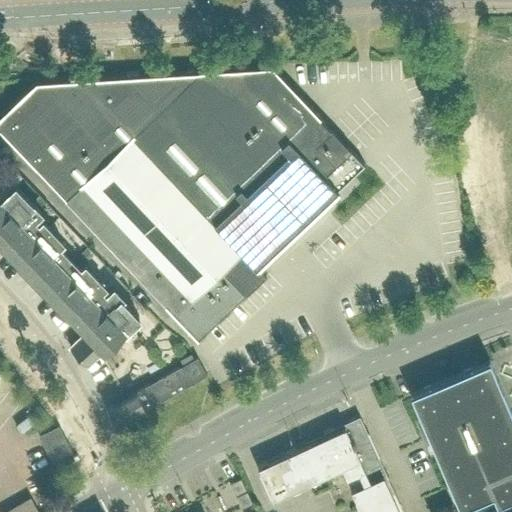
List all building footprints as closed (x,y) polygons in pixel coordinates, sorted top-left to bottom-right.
[(511,56),(483,54),(475,55),(479,72),(477,89),(479,99),(497,101),(506,99),(508,107),(506,119),(511,118),(511,126),(509,127),(511,127),(511,56)] [(0,128),(59,191),(58,191),(197,337),(245,291),(223,267),(349,147),(271,65),(198,69),(36,80),(0,113),(0,128)] [(5,165),(0,168),(0,180),(10,174),(5,165)] [(0,193),(0,242),(1,244),(17,260),(16,261),(60,306),(61,306),(77,323),(83,329),(69,343),(87,362),(123,328),(124,330),(140,315),(122,296),(124,295),(112,282),(105,290),(102,287),(106,283),(84,260),(80,264),(60,243),(64,240),(42,216),(37,220),(35,217),(42,210),(34,201),(14,180),(0,193)] [(511,193),(504,193),(500,240),(511,241),(511,193)] [(106,406),(115,425),(145,407),(206,373),(196,355),(135,389),(136,390),(106,406)] [(472,366),(412,392),(459,503),(481,493),(486,503),(475,508),(476,511),(511,511),(511,418),(487,361),(473,368),(472,366)] [(262,477),(272,497),(340,465),(349,487),(360,511),(400,511),(385,478),(388,477),(359,414),(322,431),(323,434),(256,464),(262,477)] [(31,415),(12,423),(16,433),(35,425),(31,415)] [(57,425),(39,434),(51,458),(69,449),(57,425)] [(237,477),(227,482),(232,493),(243,489),(237,477)] [(243,489),(232,493),(237,504),(248,499),(243,489)]
